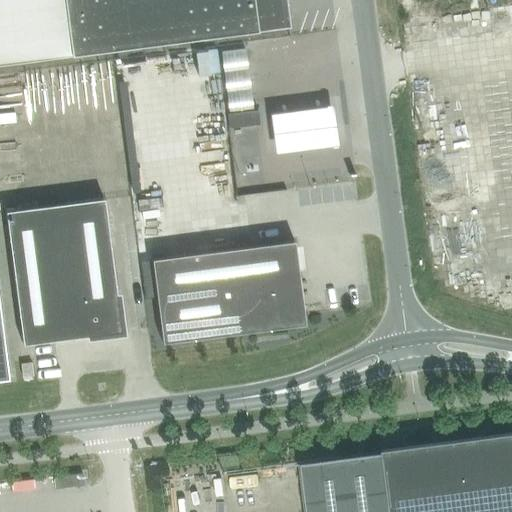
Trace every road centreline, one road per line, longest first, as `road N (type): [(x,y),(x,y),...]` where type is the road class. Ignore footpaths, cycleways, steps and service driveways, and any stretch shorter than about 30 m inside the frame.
road 1 (unclassified): [(363,0),(409,347)]
road 2 (unknown): [(0,189),(77,178),(102,183),(109,193),(141,413)]
road 3 (tertiary): [(110,417),(306,388),(409,347)]
road 4 (unknown): [(370,52),(278,66),(268,78),(281,148),(315,155),(382,143)]
